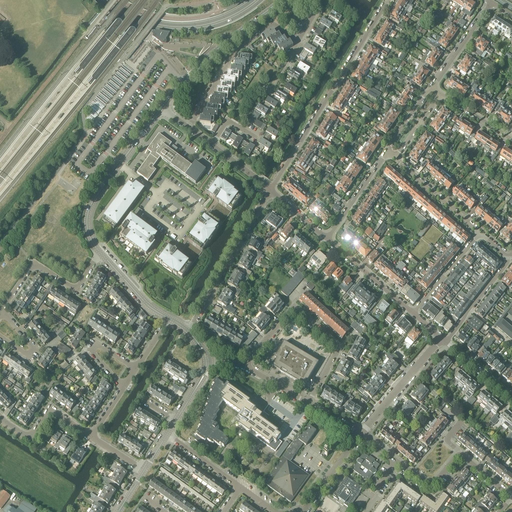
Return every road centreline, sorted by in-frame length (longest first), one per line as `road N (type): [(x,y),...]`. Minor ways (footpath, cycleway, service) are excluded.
road 1 (residential): [(386,0),(270,190)]
road 2 (residential): [(245,366),(294,307),(339,346),(307,403)]
road 3 (residential): [(188,128),(234,54),(269,26),(298,38),(314,14)]
road 4 (secondary): [(102,0),(131,21),(183,31),(215,27),(262,0)]
road 5 (tertiary): [(100,252),(87,227),(91,203),(160,108)]
road 6 (residential): [(187,331),(270,190)]
road 7 (tertiary): [(160,108),(221,45),(281,0)]
road 8 (secondary): [(253,0),(198,25),(156,23),(110,0)]
road 9 (residential): [(1,309),(33,265),(76,288),(100,252)]
road 10 (residential): [(459,455),(430,484),(359,433)]
road 11 (residential): [(359,433),(442,338)]
